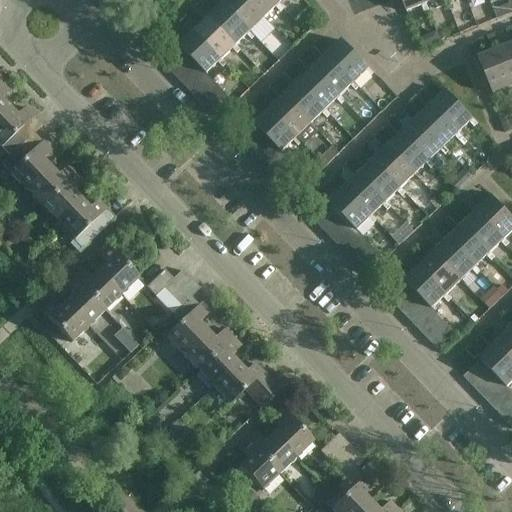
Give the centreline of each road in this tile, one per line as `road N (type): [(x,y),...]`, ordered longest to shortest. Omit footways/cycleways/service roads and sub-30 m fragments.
road 1 (residential): [(511,461),(87,15)]
road 2 (residential): [(37,64),(459,511)]
